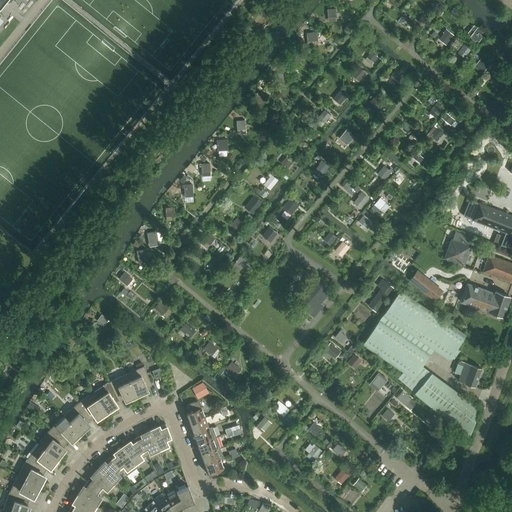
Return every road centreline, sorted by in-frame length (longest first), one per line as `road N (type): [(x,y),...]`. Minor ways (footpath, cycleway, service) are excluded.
road 1 (residential): [(50,511),(105,438),(170,407),(199,486)]
road 2 (residential): [(452,511),(511,342)]
